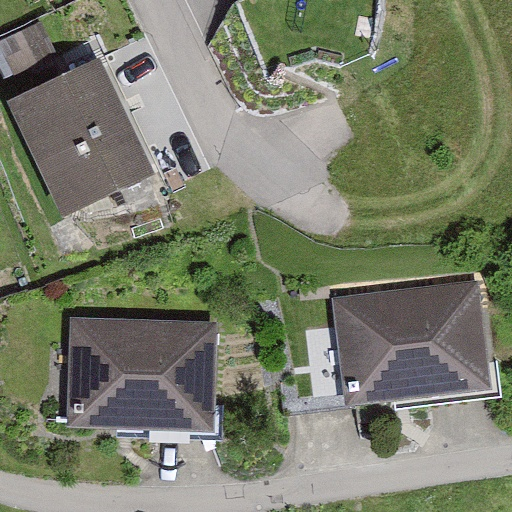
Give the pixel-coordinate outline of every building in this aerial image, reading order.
[(52,0),(0,22),(0,34),(17,74),(73,50),(52,0)] [(149,186),(95,72),(0,116),(0,131),(48,233),(149,186)] [(473,295),(327,308),(336,413),(483,399),(473,295)] [(203,334),(62,326),(56,431),(197,438),(203,334)] [(26,498),(22,511),(74,511),(75,510),(26,498)]
